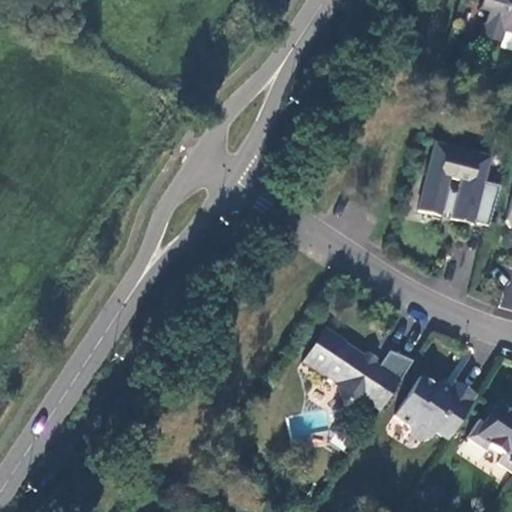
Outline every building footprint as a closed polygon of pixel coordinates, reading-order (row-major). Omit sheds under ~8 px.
[(511,37),(511,0),(477,0),(474,13),(483,16),(477,39),(494,45),(498,34),(511,37)] [(484,231),(501,174),(483,168),(484,160),(432,145),(413,211),(436,217),(438,213),(447,216),(446,220),(484,231)] [(511,183),(500,225),(505,232),(511,234),(511,183)] [(362,404),(375,415),(408,365),(384,354),(373,371),(338,347),(319,376),(332,385),(338,410),(362,404)] [(433,433),(444,442),(472,399),(451,384),(445,393),(442,397),(432,391),(417,381),(392,417),(402,426),(407,434),(419,442),(428,441),(433,433)] [(434,387),(432,391),(442,397),(445,393),(434,387)] [(494,468),(511,478),(511,414),(511,415),(495,405),(481,426),(475,424),(463,441),(483,454),(486,450),(499,459),(494,468)]
